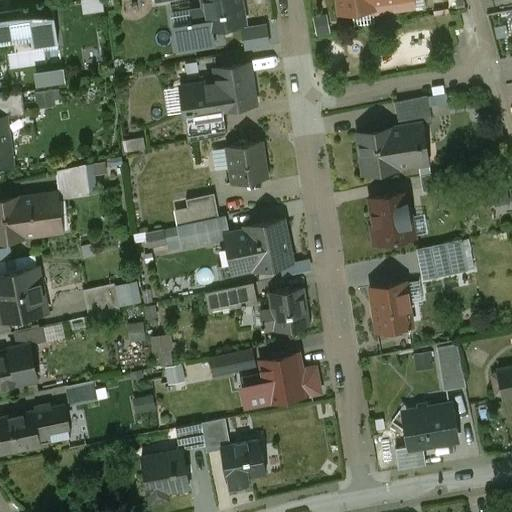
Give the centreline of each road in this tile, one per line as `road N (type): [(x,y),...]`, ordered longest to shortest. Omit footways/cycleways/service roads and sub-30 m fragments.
road 1 (residential): [(365,499),(308,104)]
road 2 (residential): [(308,104),(488,70)]
road 3 (residential): [(365,499),(511,472)]
